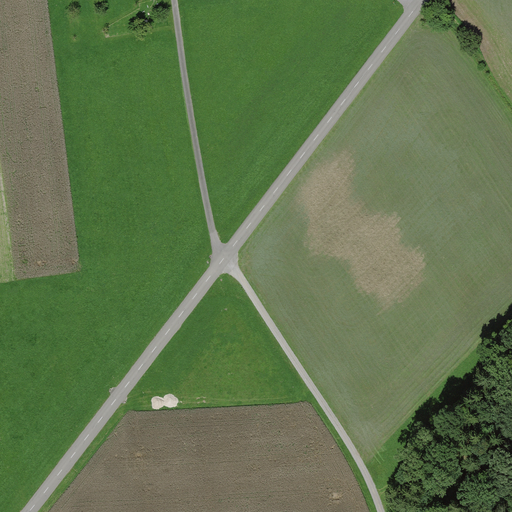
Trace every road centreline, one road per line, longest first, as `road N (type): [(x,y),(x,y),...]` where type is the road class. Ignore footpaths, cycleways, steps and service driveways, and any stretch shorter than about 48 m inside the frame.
road 1 (tertiary): [(422,0),(31,511)]
road 2 (track): [(381,511),(345,434),(215,242),(176,0)]
